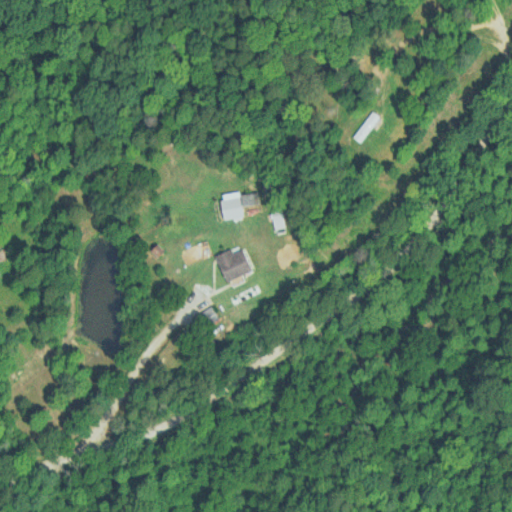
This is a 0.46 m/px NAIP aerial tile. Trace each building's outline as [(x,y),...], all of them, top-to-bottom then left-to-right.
[(358,146),(382,118),(373,110),(349,138),(358,146)] [(257,193),(241,194),(243,217),(259,215),(257,193)] [(267,208),(271,230),(283,228),(280,206),(267,208)] [(216,258),(228,284),(253,272),(240,246),(216,258)] [(199,325),(216,319),(213,309),(196,315),(199,325)]
